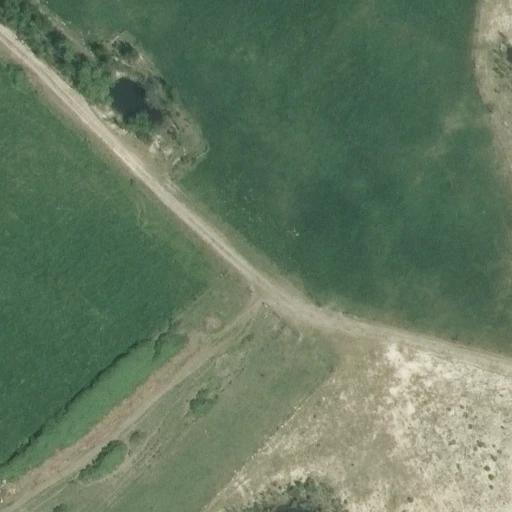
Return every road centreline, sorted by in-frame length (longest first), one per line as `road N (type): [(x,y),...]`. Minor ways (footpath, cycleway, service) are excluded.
road 1 (track): [(332,312),(279,292),(0,30)]
road 2 (track): [(332,312),(417,511)]
